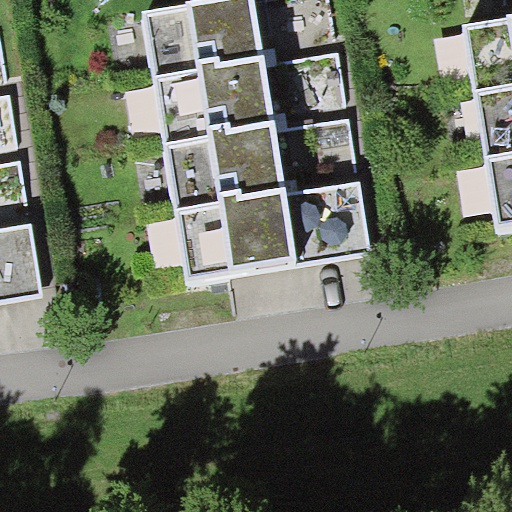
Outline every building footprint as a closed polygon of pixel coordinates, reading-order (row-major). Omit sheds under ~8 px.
[(255,69),(338,53),(329,0),(240,0),(144,16),(155,78),(253,60),(255,69)] [(3,25),(0,25),(0,93),(13,91),(3,25)] [(511,32),(470,40),(480,105),(511,100),(511,32)] [(265,135),(349,119),(338,53),(255,69),(253,60),(155,78),(165,144),(263,126),(265,135)] [(13,94),(0,96),(0,164),(24,160),(13,94)] [(511,105),(480,110),(490,176),(511,172),(511,105)] [(361,186),(349,119),(265,135),(263,126),(165,144),(176,209),(272,193),(273,201),(361,186)] [(24,165),(0,168),(0,236),(34,231),(24,165)] [(511,175),(491,179),(501,245),(511,243),(511,175)] [(373,252),(361,186),(273,201),(272,193),(176,209),(190,284),(373,252)] [(35,234),(0,239),(0,307),(45,300),(35,234)]
